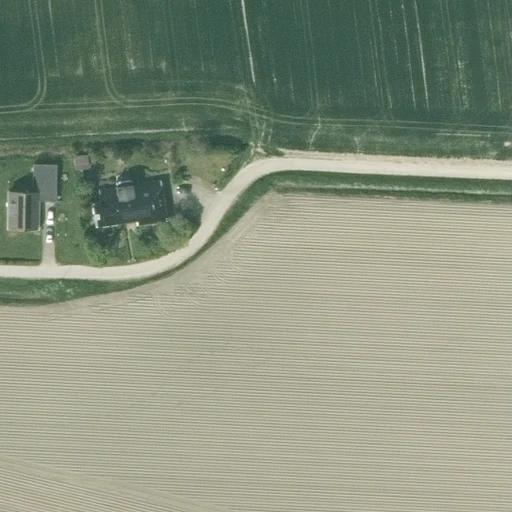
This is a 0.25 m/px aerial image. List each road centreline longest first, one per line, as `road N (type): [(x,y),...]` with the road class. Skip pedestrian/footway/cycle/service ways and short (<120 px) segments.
road 1 (track): [(511,174),(271,165),(234,187),(219,209)]
road 2 (unclassified): [(0,272),(150,268),(197,239),(219,209)]
